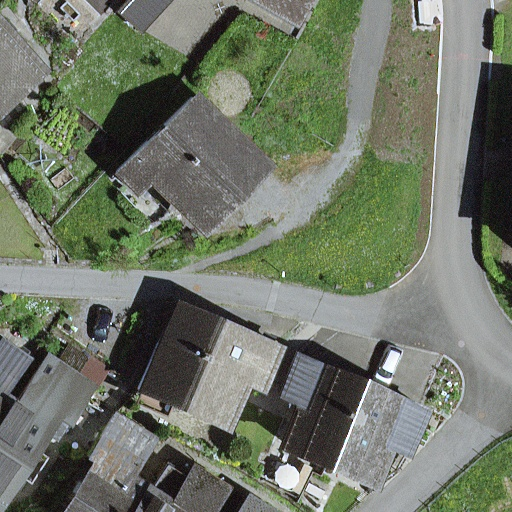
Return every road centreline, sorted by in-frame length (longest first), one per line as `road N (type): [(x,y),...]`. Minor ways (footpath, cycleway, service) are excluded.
road 1 (residential): [(470,332),(275,297),(0,280)]
road 2 (residential): [(470,332),(453,286),(452,239),(464,0)]
road 3 (residential): [(388,511),(511,397)]
